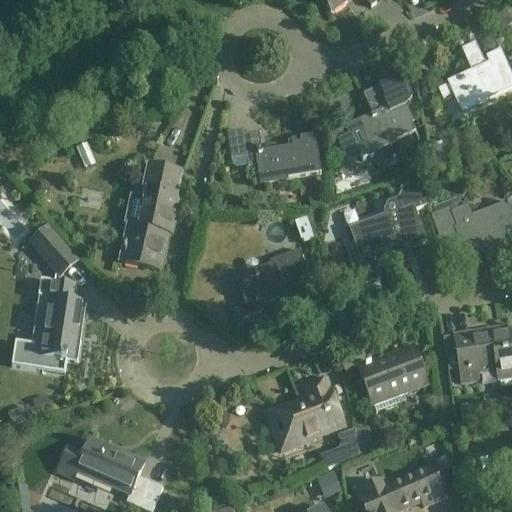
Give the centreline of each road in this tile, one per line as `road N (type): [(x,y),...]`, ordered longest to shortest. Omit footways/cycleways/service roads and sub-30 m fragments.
road 1 (residential): [(198,356),(262,353),(424,297),(511,282)]
road 2 (residential): [(312,76),(288,27),(251,20),(225,47),(233,83),(256,96),(297,84)]
road 3 (residential): [(198,356),(184,320),(160,311),(126,337),(123,355),(136,391),(161,400),(195,374)]
road 4 (residential): [(312,76),(484,0)]
